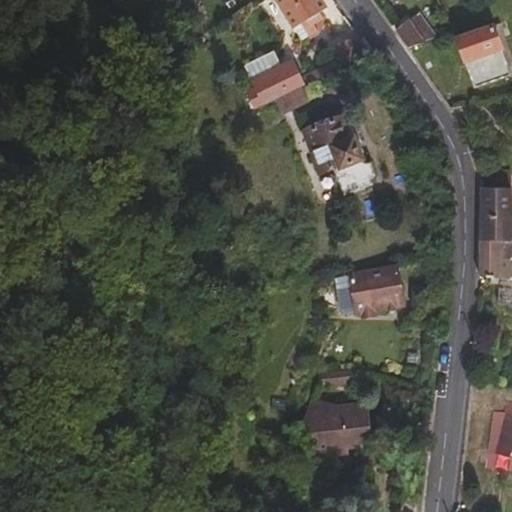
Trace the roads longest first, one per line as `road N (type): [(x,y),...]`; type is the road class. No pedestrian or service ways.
road 1 (tertiary): [(359,0),(444,126),(466,186),(438,511)]
road 2 (track): [(0,367),(48,281),(65,228),(57,202),(0,139)]
